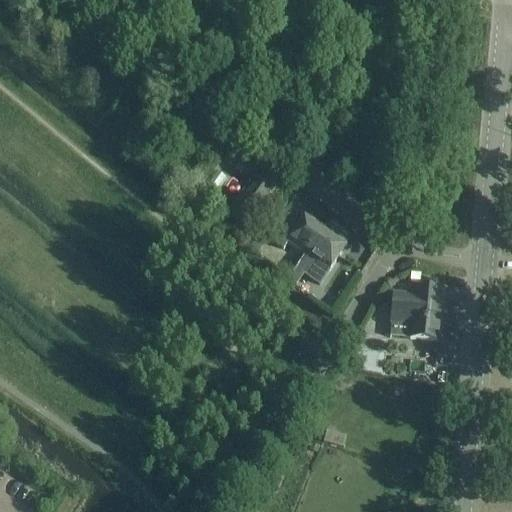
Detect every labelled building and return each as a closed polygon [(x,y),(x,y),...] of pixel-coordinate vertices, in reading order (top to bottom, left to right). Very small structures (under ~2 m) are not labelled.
[(242,195),(226,217),(243,229),(277,179),(264,170),(245,197),(242,195)] [(290,217),(272,243),(283,251),(288,245),(305,257),(310,249),(323,231),(305,218),(300,224),(290,217)] [(305,257),(288,281),(296,286),(303,276),(319,287),(329,273),(347,247),(323,231),(310,249),(305,257)] [(391,324),(390,339),(410,340),(438,343),(438,339),(440,339),(441,327),(439,326),(442,293),(414,291),(413,299),(393,298),(391,324)] [(364,374),(382,374),(383,354),(365,354),(364,374)] [(324,444),(343,449),(346,438),(327,433),(324,444)]
